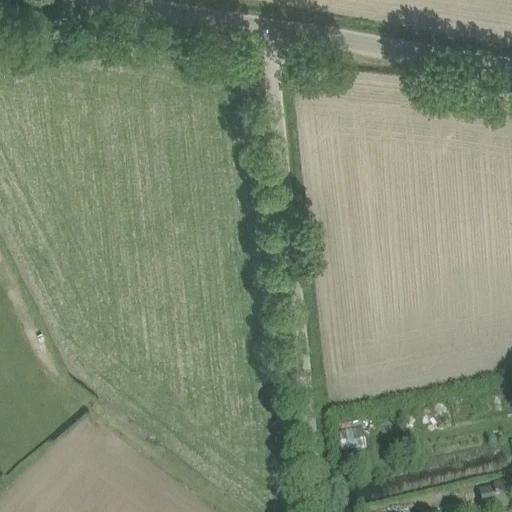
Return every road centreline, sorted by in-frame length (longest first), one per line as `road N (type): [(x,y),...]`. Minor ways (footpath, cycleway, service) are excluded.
road 1 (unclassified): [(327,511),(282,30)]
road 2 (unclassified): [(511,67),(282,30)]
